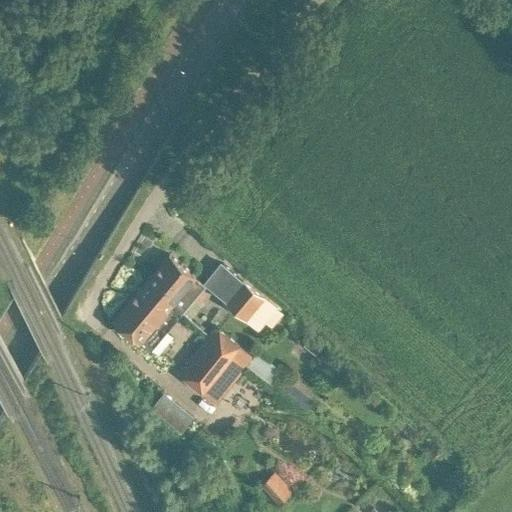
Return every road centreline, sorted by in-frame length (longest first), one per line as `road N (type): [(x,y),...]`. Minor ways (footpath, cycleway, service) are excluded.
road 1 (tertiary): [(0,389),(233,0)]
road 2 (unclassified): [(103,332),(91,305),(133,230),(317,0)]
